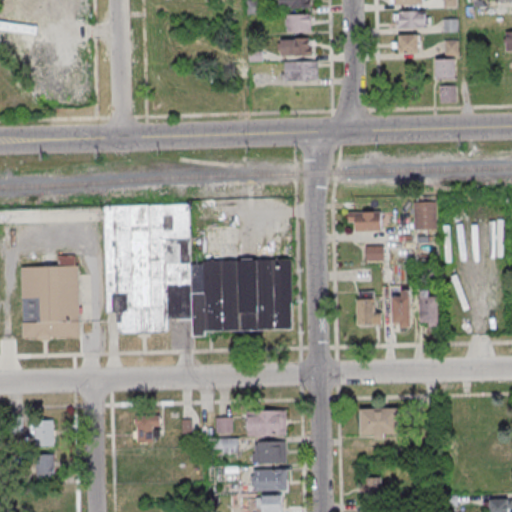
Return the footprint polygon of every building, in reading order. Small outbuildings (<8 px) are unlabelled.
[(394,10),(394,28),(427,28),(427,10),(394,10)] [(311,14),(286,14),(286,32),(311,32),(311,14)] [(444,31),(457,31),(457,19),(444,19),(444,31)] [(419,52),(419,34),(397,34),(397,52),(419,52)] [(312,37),(277,37),(277,55),(312,55),(312,37)] [(458,55),(458,40),(446,40),(446,55),(458,55)] [(455,58),(435,58),(435,79),(455,79),(455,58)] [(284,61),(284,80),(318,80),(318,61),(284,61)] [(455,86),(441,86),(441,102),(455,102),(455,86)] [(436,202),(413,202),(413,231),(436,231),(436,202)] [(105,207),(107,312),(119,312),(119,332),(169,331),(169,319),(193,319),(193,331),(294,329),(293,258),(191,260),(190,205),(105,207)] [(381,230),(381,212),(349,212),(349,230),(381,230)] [(78,256),(60,257),(60,267),(22,267),(23,338),(80,337),(78,256)] [(411,328),(411,290),(400,290),(400,297),(391,297),(391,328),(411,328)] [(438,327),(438,296),(429,296),(429,290),(420,290),(420,327),(438,327)] [(357,325),(378,325),(378,293),(357,293),(357,325)] [(397,408),(360,408),(360,437),(397,437),(397,408)] [(244,410),(244,435),(287,435),(287,410),(244,410)] [(135,442),(153,442),(153,432),(160,432),(160,414),(135,414),(135,442)] [(233,417),(216,417),(216,433),(233,433),(233,417)] [(182,434),(193,434),(193,419),(182,419),(182,434)] [(55,420),(33,420),(33,447),(55,447),(55,420)] [(238,438),(214,438),(214,454),(238,454),(238,438)] [(285,462),(285,441),(254,441),(254,462),(285,462)] [(477,463),(511,463),(511,442),(477,442),(477,463)] [(55,455),(36,455),(36,480),(55,480),(55,455)] [(254,469),(254,490),(287,490),(287,469),(254,469)] [(362,504),(381,504),(381,478),(362,478),(362,504)] [(55,511),(56,494),(35,494),(35,511),(55,511)] [(255,511),(282,511),(282,495),(256,495),(255,511)] [(483,511),(509,511),(510,498),(484,498),(483,511)]
